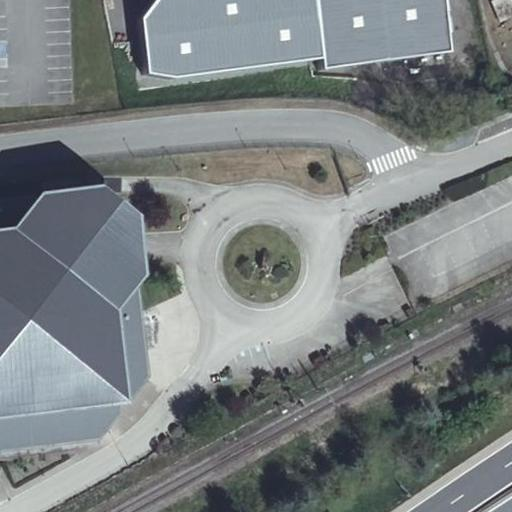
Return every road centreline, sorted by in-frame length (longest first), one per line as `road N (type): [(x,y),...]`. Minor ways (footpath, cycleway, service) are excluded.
road 1 (unclassified): [(0,151),(307,126),(346,130),(376,145),(406,187)]
road 2 (residential): [(228,324),(199,374),(132,448),(17,511)]
road 3 (residential): [(226,204),(173,188),(80,184),(0,192)]
road 4 (residential): [(228,324),(273,331),(313,309),(331,267),(318,223)]
road 5 (residential): [(226,204),(201,230),(192,269),(210,310),(228,324)]
